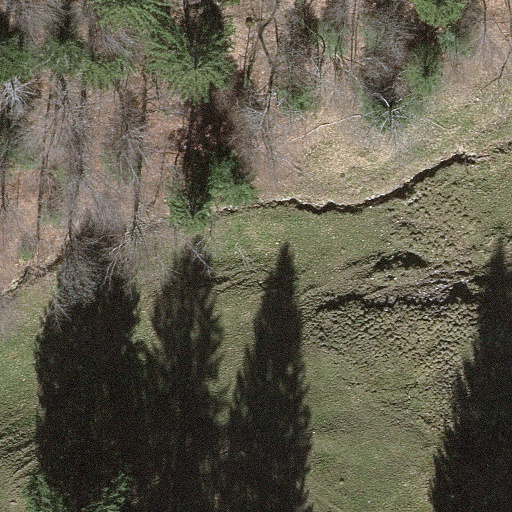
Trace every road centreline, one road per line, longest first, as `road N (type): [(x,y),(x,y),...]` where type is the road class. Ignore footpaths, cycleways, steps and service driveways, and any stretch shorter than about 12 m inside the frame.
road 1 (track): [(0,339),(116,278),(262,233)]
road 2 (track): [(0,104),(238,0)]
